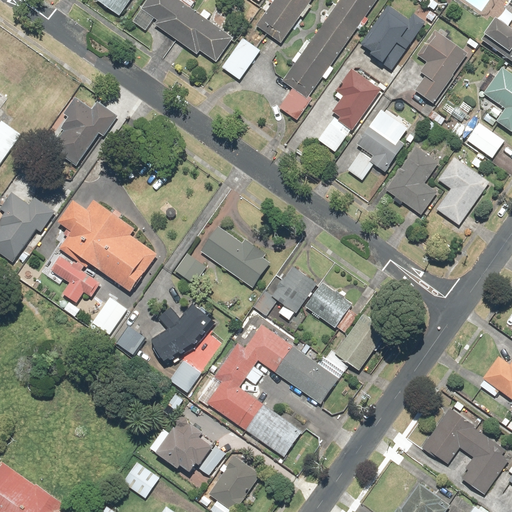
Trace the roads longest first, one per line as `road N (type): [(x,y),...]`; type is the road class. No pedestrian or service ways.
road 1 (residential): [(460,306),(92,58),(31,7)]
road 2 (residential): [(314,511),(460,306)]
road 3 (unknown): [(196,413),(341,511)]
